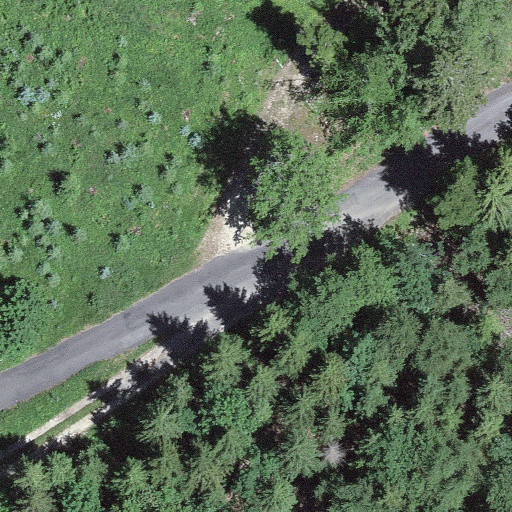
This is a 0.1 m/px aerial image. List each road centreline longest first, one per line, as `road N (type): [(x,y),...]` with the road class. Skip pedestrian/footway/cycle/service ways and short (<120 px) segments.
road 1 (track): [(511,118),(284,264),(0,402)]
road 2 (track): [(0,474),(78,430),(284,264)]
